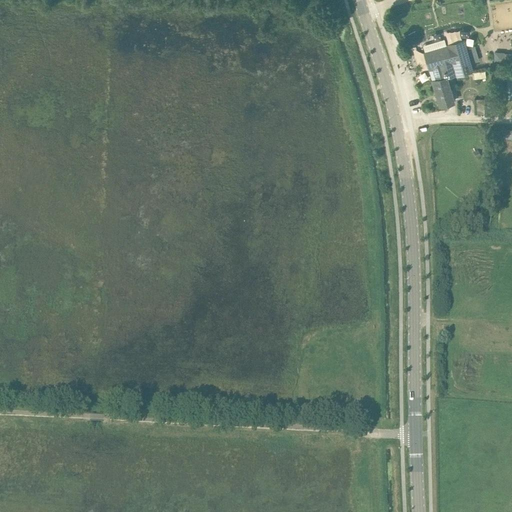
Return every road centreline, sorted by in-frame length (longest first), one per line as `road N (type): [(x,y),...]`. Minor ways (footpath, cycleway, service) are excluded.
road 1 (secondary): [(418,511),(410,212),(396,116),(358,0)]
road 2 (track): [(1,419),(415,441)]
